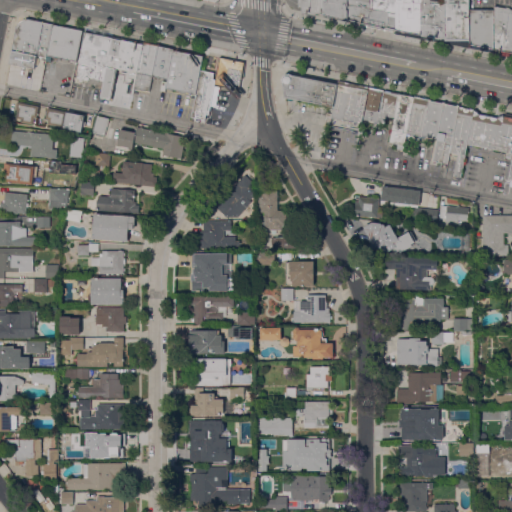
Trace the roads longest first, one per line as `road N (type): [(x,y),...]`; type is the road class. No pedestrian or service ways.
road 1 (residential): [(23,511),(0,481),(0,0)]
road 2 (residential): [(365,511),(366,332),(358,289),(262,129),(260,68)]
road 3 (residential): [(159,511),(165,239),(193,190),(238,140),(262,129)]
road 4 (primary): [(414,65),(260,35)]
road 5 (primary): [(260,35),(136,10)]
